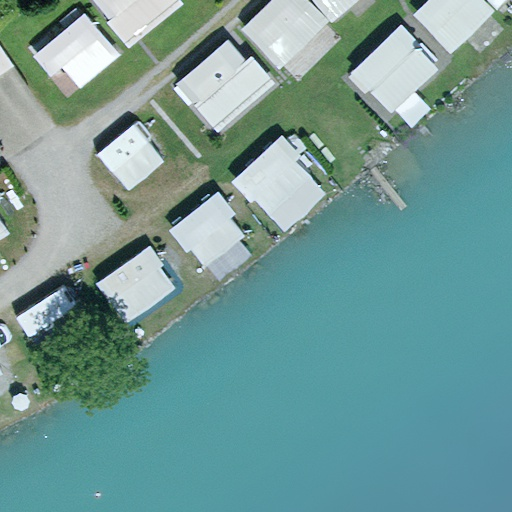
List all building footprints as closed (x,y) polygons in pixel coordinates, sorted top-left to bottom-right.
[(96,0),(136,42),(180,0),(96,0)] [(266,0),(244,21),(285,63),(351,0),(266,0)] [(458,50),(505,0),(425,0),(416,10),(458,50)] [(76,91),(123,48),(85,6),(38,49),(76,91)] [(393,112),(445,62),(403,18),(350,68),(393,112)] [(218,130),(278,78),(236,30),(176,81),(218,130)] [(288,226),(330,179),(279,132),(236,179),(288,226)] [(203,261),(249,225),(220,188),(174,224),(203,261)] [(159,241),(102,270),(125,315),(182,286),(159,241)]
